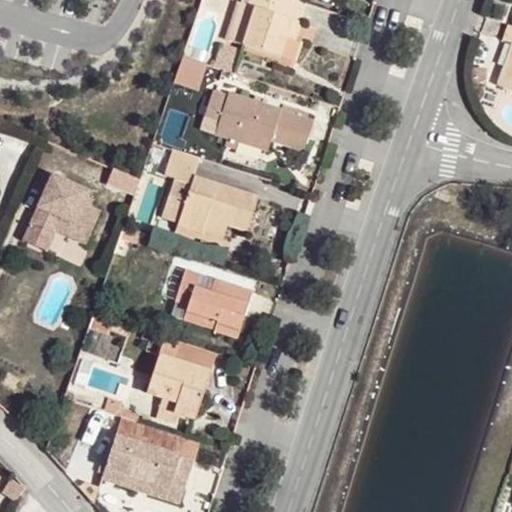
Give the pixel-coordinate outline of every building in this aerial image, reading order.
[(296,0),(255,0),(255,2),(242,43),(278,56),(284,36),(291,40),(292,38),(295,27),(299,17),(291,15),(296,0)] [(511,28),(509,27),(503,43),(511,46),(511,49),(503,70),(506,72),(499,88),(511,93),(511,28)] [(302,40),(292,38),(291,40),(284,36),(278,56),(295,62),(302,40)] [(180,56),(172,82),(196,89),(204,63),(180,56)] [(314,121),(229,90),(215,130),(267,147),(275,126),(292,132),(287,144),(303,150),(309,135),(314,121)] [(208,213),(229,221),(247,227),(253,210),(259,194),(194,171),(187,189),(171,183),(161,211),(178,217),(176,219),(202,228),(208,213)] [(54,175),(32,228),(53,237),(57,228),(60,223),(71,228),(68,233),(78,237),(89,241),(103,210),(95,206),(86,202),(89,196),(92,190),(54,175)] [(97,201),(89,196),(86,202),(95,206),(97,201)] [(223,234),(229,221),(208,213),(202,228),(223,234)] [(57,228),(68,233),(71,228),(60,223),(57,228)] [(53,237),(32,228),(27,239),(48,249),(53,237)] [(188,298),(186,303),(215,314),(212,323),(234,330),(242,309),(249,287),(184,265),(174,294),(188,298)] [(215,314),(186,303),(182,314),(212,323),(215,314)] [(205,382),(214,349),(178,337),(172,358),(156,355),(145,390),(162,394),(175,398),(172,407),(195,415),(205,382)] [(159,404),(172,407),(175,398),(162,394),(159,404)] [(118,432),(106,463),(149,479),(144,490),(178,503),(186,481),(194,459),(118,432)] [(149,479),(106,463),(102,475),(144,490),(149,479)]
